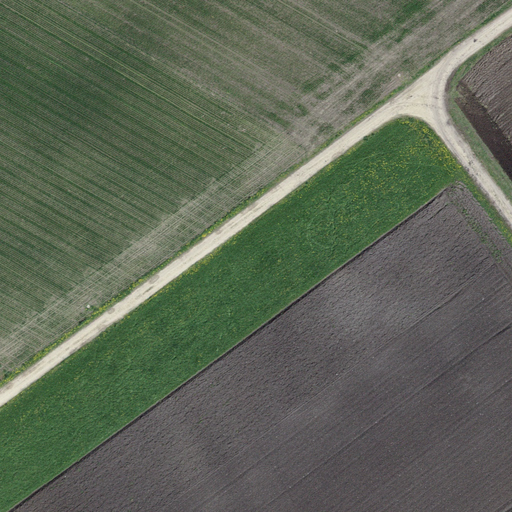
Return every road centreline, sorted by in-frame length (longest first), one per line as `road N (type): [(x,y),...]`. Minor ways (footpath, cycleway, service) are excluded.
road 1 (track): [(0,404),(511,32)]
road 2 (track): [(511,239),(413,107)]
